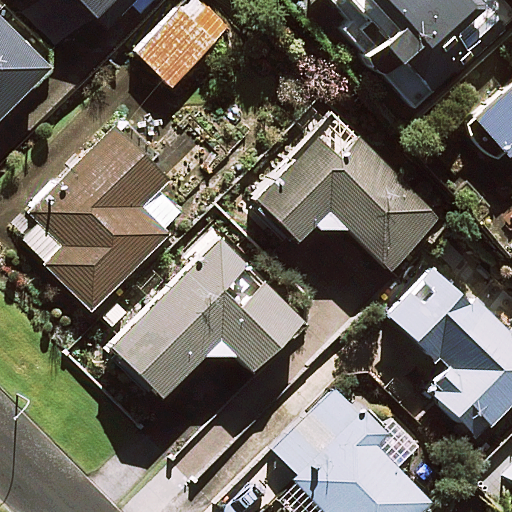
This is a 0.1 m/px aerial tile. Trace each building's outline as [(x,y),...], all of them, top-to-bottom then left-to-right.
[(130,0),(79,0),(105,25),(130,0)] [(228,26),(203,0),(189,0),(136,51),(167,84),(228,26)] [(320,0),(339,22),(333,28),(398,103),(496,18),(480,0),(320,0)] [(0,106),(42,66),(0,22),(0,106)] [(511,146),(511,79),(467,119),(466,123),(465,127),(465,132),(466,136),(467,140),(469,143),(471,147),(474,150),(477,152),(481,155),(484,156),(488,157),(492,158),(497,158),(501,157),(511,146)] [(292,235),(306,220),(340,221),(383,264),(433,213),(330,112),(250,193),(292,235)] [(164,173),(114,125),(29,212),(36,219),(18,237),(89,306),(163,230),(135,204),(164,173)] [(156,390),(198,349),(229,348),(245,365),(295,316),(213,232),(105,338),(156,390)] [(511,338),(426,260),(381,309),(440,364),(419,387),(472,435),(511,390),(511,338)] [(333,389),(275,451),(294,467),(287,475),(326,511),(416,511),(430,498),(366,438),(375,428),(333,389)] [(511,473),(502,484),(511,493),(511,473)]
